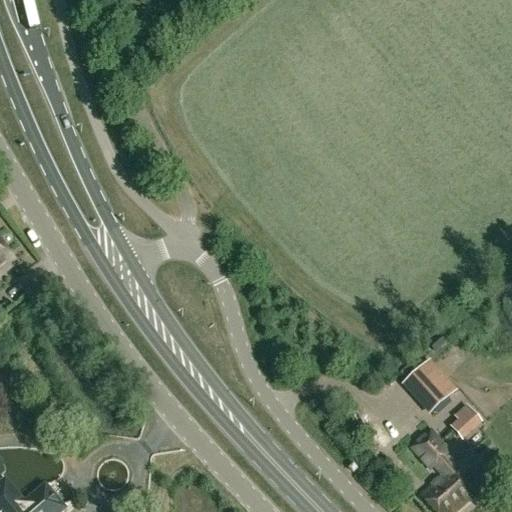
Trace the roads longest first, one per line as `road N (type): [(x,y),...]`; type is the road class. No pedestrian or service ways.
road 1 (unclassified): [(0,157),(175,421),(263,511)]
road 2 (unclassified): [(366,511),(272,405),(243,361),(220,283),(182,242)]
road 3 (primary): [(131,262),(75,150),(24,0)]
road 4 (unclassified): [(182,242),(185,192),(111,56),(97,0)]
road 5 (primary): [(0,50),(39,150),(110,275)]
road 6 (primary): [(110,275),(178,369),(253,441)]
road 7 (primary): [(253,441),(131,262)]
